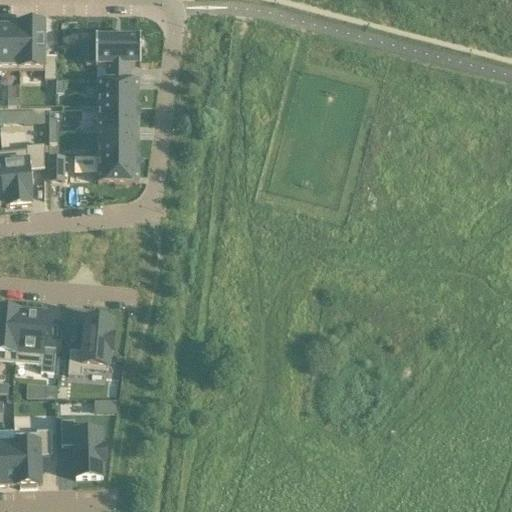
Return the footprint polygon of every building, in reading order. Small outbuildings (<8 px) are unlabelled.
[(44,26),(18,27),(18,29),(19,29),(19,74),(44,74),(44,83),(56,83),(56,60),(44,60),(44,26)] [(0,28),(0,74),(19,74),(19,29),(18,29),(0,28)] [(85,40),(85,67),(95,68),(95,69),(97,69),(97,68),(106,68),(106,84),(106,85),(129,85),(129,84),(129,68),(139,68),(139,69),(140,69),(140,38),(139,38),(139,39),(96,40),(96,38),(95,38),(95,40),(85,40)] [(97,84),(97,110),(138,110),(138,84),(129,84),(129,85),(106,85),(106,84),(97,84)] [(7,101),(7,110),(19,110),(19,101),(7,101)] [(97,110),(97,135),(138,135),(138,110),(97,110)] [(44,114),(23,114),(23,127),(44,127),(44,114)] [(57,122),(48,123),(49,135),(57,135),(57,122)] [(57,135),(49,135),(49,147),(57,147),(57,135)] [(97,135),(97,160),(138,160),(138,135),(97,135)] [(26,153),(1,155),(6,208),(5,208),(6,210),(32,207),(28,174),(44,172),(44,148),(26,150),(26,153)] [(49,160),(49,184),(63,184),(63,160),(49,160)] [(75,161),(75,175),(97,175),(97,186),(138,186),(138,160),(97,160),(97,161),(75,161)] [(0,364),(15,366),(20,315),(0,313),(0,364)] [(20,315),(15,366),(41,368),(40,376),(53,377),(55,352),(43,351),(46,317),(20,315)] [(70,353),(67,378),(82,379),(83,372),(108,374),(109,355),(112,355),(113,338),(111,338),(112,323),(85,321),(82,354),(70,353)] [(45,391),(45,403),(56,403),(56,391),(45,391)] [(95,416),(116,416),(116,405),(95,405),(95,416)] [(73,424),(60,424),(61,449),(74,449),(75,482),(102,481),(101,467),(104,467),(103,449),(101,449),(100,435),(73,436),(73,424)] [(36,436),(13,437),(14,447),(15,447),(16,488),(19,488),(19,492),(36,491),(36,487),(40,487),(39,459),(52,459),(51,433),(36,434),(36,436)] [(14,447),(0,447),(0,488),(16,488),(15,447),(14,447)]
